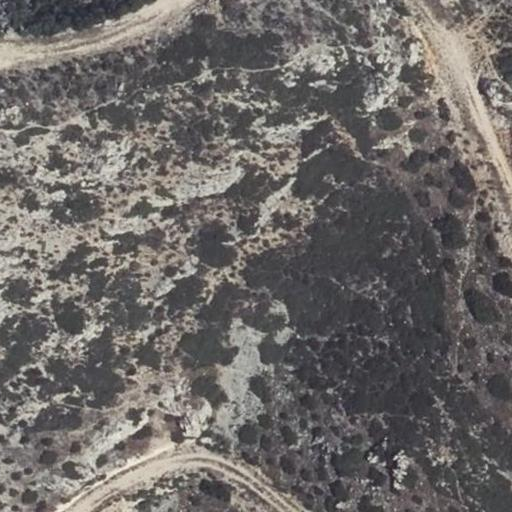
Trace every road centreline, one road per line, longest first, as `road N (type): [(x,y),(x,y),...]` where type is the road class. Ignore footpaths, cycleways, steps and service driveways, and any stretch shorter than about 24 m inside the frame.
road 1 (track): [(511,218),(467,76),(419,0)]
road 2 (track): [(89,511),(163,466),(192,460),(244,477),(292,511)]
road 3 (track): [(180,0),(91,38),(0,53)]
